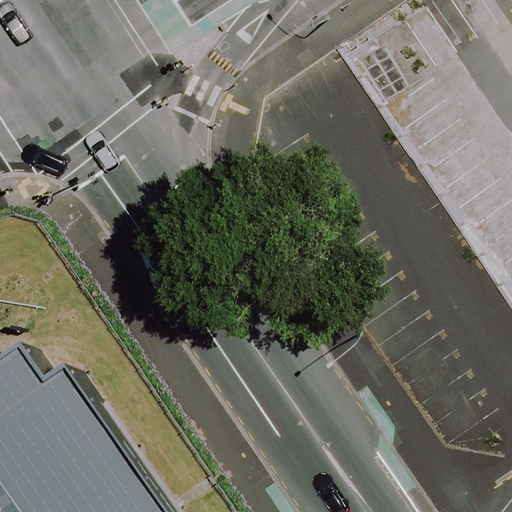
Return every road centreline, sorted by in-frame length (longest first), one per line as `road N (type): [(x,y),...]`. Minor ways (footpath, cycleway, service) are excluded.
road 1 (secondary): [(376,511),(194,246)]
road 2 (tertiary): [(270,0),(205,91),(196,118),(188,170),(194,246)]
road 3 (secondary): [(194,246),(64,56)]
